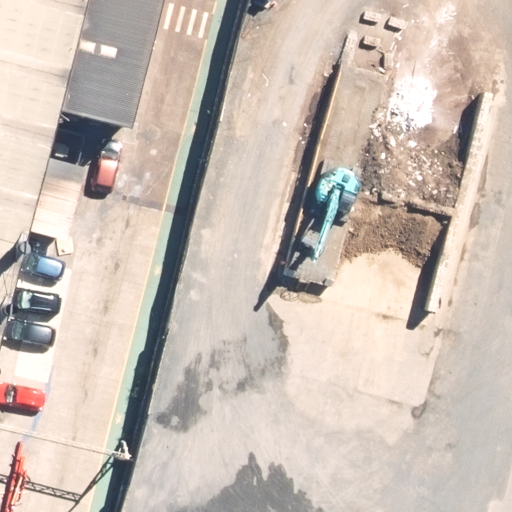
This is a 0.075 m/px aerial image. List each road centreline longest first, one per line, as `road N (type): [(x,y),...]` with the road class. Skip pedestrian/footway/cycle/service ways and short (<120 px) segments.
road 1 (unknown): [(189,451),(372,498),(412,499),(446,484),(466,429),(511,175)]
road 2 (unknown): [(172,0),(67,420),(189,451)]
road 3 (unknown): [(281,65),(189,451)]
